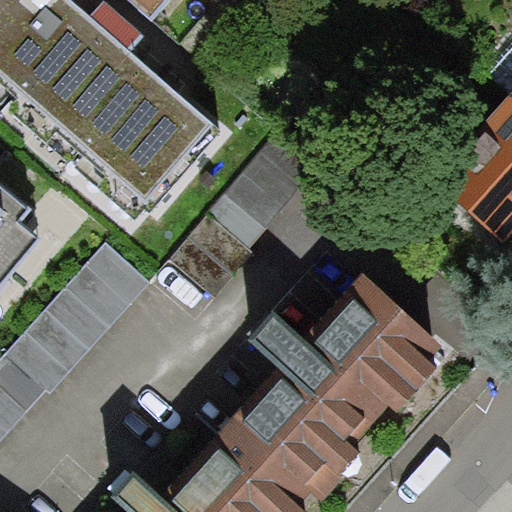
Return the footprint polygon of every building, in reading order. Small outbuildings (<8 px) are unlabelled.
[(76,0),(0,0),(0,113),(130,228),(220,127),(76,0)] [(109,0),(153,39),(188,0),(109,0)] [(511,104),(436,188),(511,256),(511,104)] [(316,183),(273,146),(222,205),(264,242),(316,183)] [(29,204),(0,181),(0,276),(34,234),(16,220),(29,204)] [(238,279),(190,240),(166,269),(213,308),(238,279)] [(0,443),(143,291),(104,254),(0,364),(0,443)] [(114,511),(346,511),(467,380),(370,290),(310,354),(281,327),(255,354),(284,381),(165,509),(138,483),(112,510),(114,511)]
